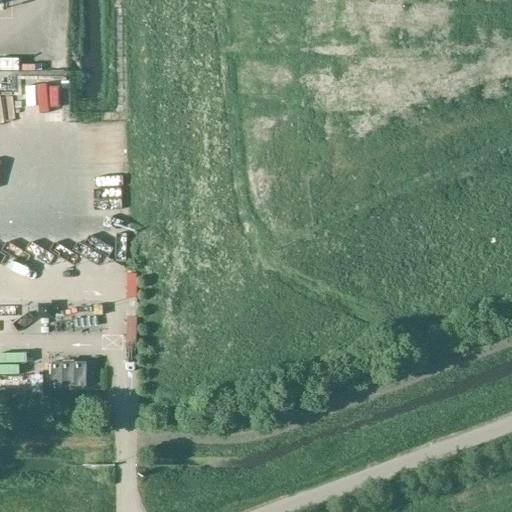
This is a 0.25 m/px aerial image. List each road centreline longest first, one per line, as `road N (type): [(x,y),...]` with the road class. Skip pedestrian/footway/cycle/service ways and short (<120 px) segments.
road 1 (track): [(126,441),(249,438),(511,340)]
road 2 (unclassified): [(273,511),(511,425)]
